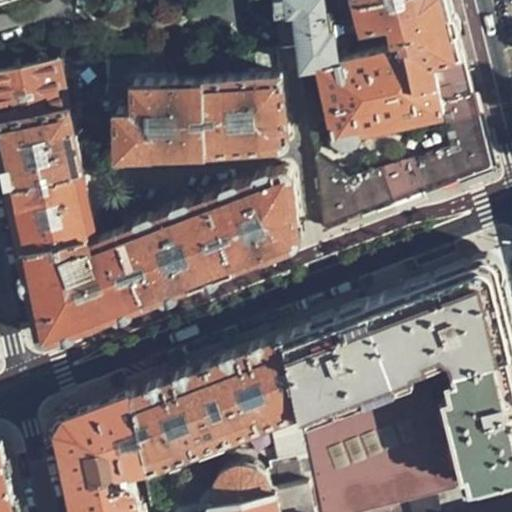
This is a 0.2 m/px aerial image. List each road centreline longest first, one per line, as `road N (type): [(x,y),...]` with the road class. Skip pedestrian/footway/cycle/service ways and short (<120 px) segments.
road 1 (tertiary): [(511,206),(22,393)]
road 2 (unknown): [(316,251),(298,154),(110,179)]
road 3 (residential): [(46,511),(22,393)]
